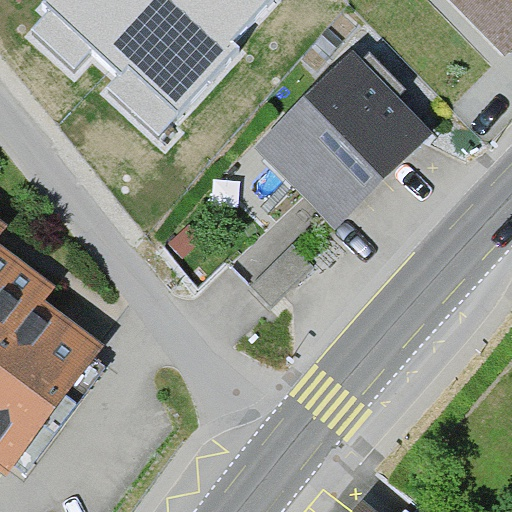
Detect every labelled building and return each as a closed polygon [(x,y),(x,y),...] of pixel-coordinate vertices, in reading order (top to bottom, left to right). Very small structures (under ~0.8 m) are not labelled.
[(47,0),(45,4),(178,122),(276,1),(274,0),(47,0)] [(511,0),(437,0),(499,63),(511,50),(511,0)] [(425,138),(347,59),(249,156),(327,235),(425,138)] [(271,297),(319,261),(303,240),(256,276),(271,297)] [(0,475),(2,477),(92,348),(30,306),(43,287),(0,257),(0,475)]
